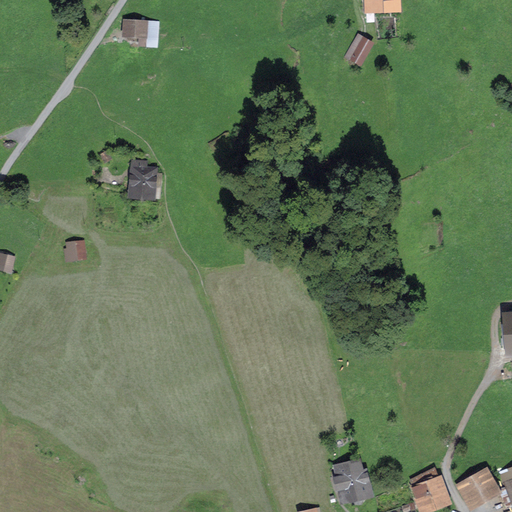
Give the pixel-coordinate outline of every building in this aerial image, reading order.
[(365,0),(366,10),(398,9),(397,0),(365,0)] [(125,21),(124,35),(141,35),(141,43),(155,44),(157,23),(125,21)] [(364,37),(358,34),(346,55),(352,59),(353,57),(361,62),(371,44),(363,39),(364,37)] [(101,155),(105,161),(110,158),(107,152),(101,155)] [(143,162),(132,161),(129,195),(158,198),(160,174),(155,173),(156,168),(147,167),(147,161),(144,161),(143,162)] [(65,250),(66,259),(84,257),(82,243),(68,244),(69,249),(65,250)] [(0,267),(9,269),(12,258),(1,255),(0,254),(0,267)] [(337,478),(342,499),(370,492),(365,471),(361,472),(359,463),(337,469),(339,477),(337,478)] [(457,480),(471,505),(496,491),(482,466),(457,480)] [(441,478),(436,480),(433,470),(411,481),(422,510),(449,500),(441,478)]
